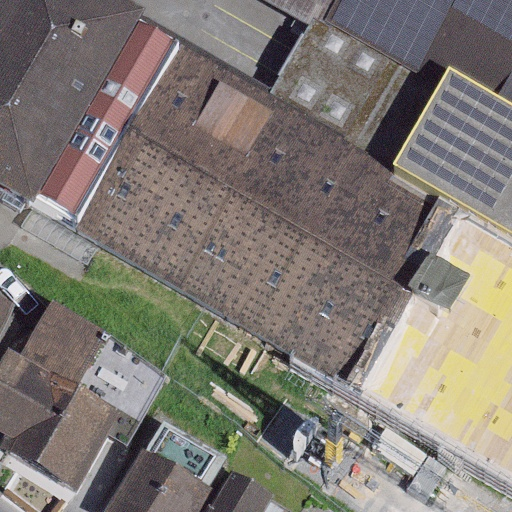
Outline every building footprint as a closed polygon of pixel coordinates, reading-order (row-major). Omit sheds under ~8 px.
[(91,0),(9,0),(0,16),(0,209),(33,228),(38,219),(511,491),(511,0),(233,0),(304,40),(271,97),(141,23),(139,27),(91,0)] [(0,315),(0,363),(19,325),(0,315)] [(10,369),(0,385),(0,450),(6,454),(0,464),(81,511),(113,450),(128,458),(167,390),(111,349),(51,315),(20,375),(10,369)] [(143,466),(115,511),(209,511),(213,506),(210,504),(227,475),(164,438),(146,468),(143,466)] [(268,511),(233,490),(219,511),(268,511)]
